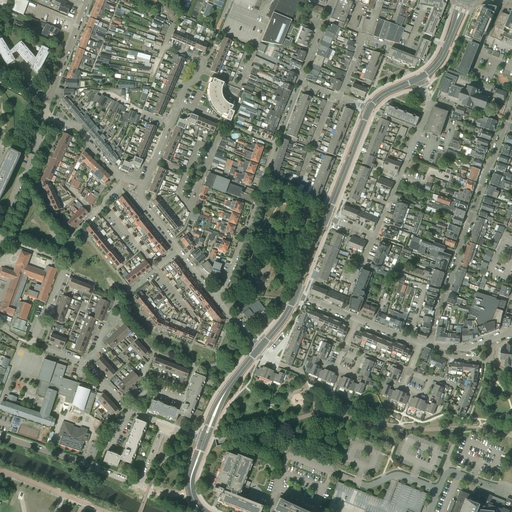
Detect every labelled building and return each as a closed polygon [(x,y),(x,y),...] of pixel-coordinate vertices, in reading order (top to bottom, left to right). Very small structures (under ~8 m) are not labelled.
[(23,15),(29,1),(25,0),(12,0),(9,9),(23,15)] [(59,8),(58,11),(67,14),(70,7),(65,5),(66,2),(61,0),(55,0),(53,6),(59,8)] [(197,18),(204,2),(200,0),(199,0),(192,17),(197,18)] [(214,0),(212,6),(221,9),(224,0),(214,0)] [(270,19),(261,42),(275,45),(281,47),(281,46),(284,39),(286,33),(290,24),(297,8),(299,2),(300,0),(278,0),(277,2),(277,1),(275,0),(274,0),(274,1),(274,0),(272,4),(271,4),(268,10),(269,11),(268,15),(269,15),(268,16),(270,17),(271,16),(272,16),(270,19)] [(346,25),(346,24),(344,23),(352,3),(349,2),(350,1),(347,0),(337,0),(336,4),(335,5),(336,5),(333,10),(334,10),(333,13),(332,12),(332,13),(330,18),(330,19),(339,22),(337,26),(344,29),(346,25)] [(383,0),(369,0),(367,8),(372,10),(375,0),(383,2),(383,0)] [(419,0),(419,4),(435,7),(434,9),(435,9),(435,11),(433,11),(424,34),(433,37),(442,14),(440,14),(441,11),(443,12),(446,4),(442,3),(442,0),(419,0)] [(94,7),(104,11),(105,9),(109,11),(110,8),(108,7),(96,2),(95,5),(94,5),(94,6),(94,7)] [(208,18),(212,6),(207,4),(203,16),(208,18)] [(497,10),(490,7),(489,7),(488,7),(487,6),(486,6),(485,6),(484,6),(483,7),(482,7),(481,7),(480,7),(480,8),(479,8),(478,9),(477,10),(476,11),(476,12),(475,13),(466,37),(471,39),(481,43),(485,35),(487,36),(490,30),(489,29),(497,10)] [(92,12),(105,17),(106,17),(107,15),(104,14),(103,14),(104,11),(94,7),(92,12)] [(511,10),(511,13),(508,12),(509,16),(501,12),(491,37),(501,41),(503,36),(511,40),(511,10)] [(165,20),(161,18),(155,15),(153,19),(163,23),(165,20)] [(397,16),(394,25),(390,23),(384,40),(398,44),(404,28),(401,27),(404,18),(397,16)] [(88,21),(88,23),(95,26),(100,28),(102,25),(101,24),(102,23),(90,18),(89,19),(88,20),(88,21)] [(378,38),(384,21),(378,19),(372,36),(378,38)] [(14,21),(13,26),(15,27),(16,25),(21,27),(20,29),(21,29),(27,31),(28,32),(30,26),(22,22),(21,24),(17,22),(14,21)] [(384,40),(390,23),(384,21),(378,38),(384,40)] [(95,26),(88,23),(86,28),(92,30),(95,31),(96,29),(99,30),(99,31),(105,33),(106,30),(100,28),(95,26)] [(49,32),(55,36),(58,30),(51,27),(46,25),(41,34),(47,37),(49,32)] [(328,26),(326,31),(334,35),(337,36),(340,28),(338,27),(332,25),(331,27),(328,26)] [(98,35),(97,36),(91,33),(92,30),(86,28),(84,33),(97,38),(103,40),(104,37),(98,35)] [(312,32),(302,28),(296,43),(306,47),(312,32)] [(176,40),(179,32),(175,30),(171,38),(176,40)] [(334,35),(326,31),(324,36),(332,40),(335,41),(337,36),(334,35)] [(184,34),(179,32),(176,40),(181,42),(184,34)] [(133,38),(144,42),(151,44),(154,45),(155,41),(134,34),(133,38)] [(186,44),(189,36),(184,34),(181,42),(186,44)] [(194,38),(189,36),(186,44),(190,46),(194,38)] [(324,36),(322,41),(331,44),(332,40),(324,36)] [(94,42),(89,40),(82,37),(80,42),(92,47),(94,42)] [(222,43),(230,46),(232,41),(224,38),(222,43)] [(292,42),(284,39),(281,46),(283,46),(289,48),(292,42)] [(421,60),(423,61),(430,43),(422,39),(414,59),(390,49),(387,57),(414,68),(415,65),(418,66),(421,60)] [(203,42),(198,40),(195,48),(200,50),(203,42)] [(322,41),(320,46),(329,49),(331,44),(322,41)] [(0,54),(7,66),(14,61),(2,42),(0,42),(0,54)] [(27,63),(33,58),(33,57),(23,46),(20,42),(14,48),(17,51),(17,52),(27,63)] [(203,42),(200,50),(205,52),(208,44),(203,42)] [(226,55),(230,46),(222,43),(218,52),(226,55)] [(260,43),(257,50),(263,53),(266,46),(260,43)] [(458,72),(466,75),(477,48),(478,48),(478,49),(479,46),(471,43),(470,45),(469,45),(458,72)] [(329,49),(320,46),(318,50),(330,55),(332,51),(329,49)] [(84,51),(78,48),(76,53),(86,57),(89,59),(90,57),(87,55),(83,54),(84,51)] [(297,55),(304,58),(306,53),(293,48),(292,51),(296,52),(295,54),(297,55)] [(37,75),(49,53),(41,49),(31,68),(37,75)] [(318,50),(316,55),(328,60),(330,55),(318,50)] [(137,57),(149,60),(150,56),(129,51),(128,55),(137,57)] [(277,52),(273,51),(270,57),(276,59),(279,53),(277,52)] [(373,51),(371,56),(380,60),(382,55),(373,51)] [(226,55),(218,52),(216,57),(224,60),(226,55)] [(316,55),(314,60),(323,63),(326,65),(326,64),(328,65),(330,61),(328,61),(328,60),(316,55)] [(176,56),(174,61),(183,64),(185,59),(176,56)] [(272,70),(274,65),(255,56),(253,61),(272,70)] [(222,65),(224,60),(216,57),(214,61),(222,65)] [(82,67),(84,68),(85,68),(86,66),(83,65),(84,62),(81,61),(74,58),(72,63),(82,67)] [(289,64),(300,69),(302,64),(295,61),(295,62),(291,60),(289,64)] [(314,60),(312,65),(321,68),(323,63),(314,60)] [(174,61),(172,66),(181,69),(183,64),(174,61)] [(220,69),(222,65),(214,61),(212,66),(220,69)] [(312,65),(310,69),(319,73),(320,71),(329,74),(330,72),(321,68),(312,65)] [(368,65),(366,69),(375,73),(376,68),(368,65)] [(220,69),(212,66),(210,71),(218,75),(220,69)] [(77,70),(70,68),(69,68),(69,69),(69,70),(68,72),(78,76),(80,76),(81,75),(79,74),(80,72),(77,70)] [(310,69),(308,74),(317,78),(317,77),(320,79),(322,74),(319,73),(310,69)] [(170,70),(168,75),(177,78),(179,73),(170,70)] [(288,75),(287,77),(295,80),(297,75),(289,71),(288,73),(287,73),(286,74),(288,75)] [(463,88),(462,89),(454,86),(457,78),(447,73),(439,91),(448,95),(448,96),(450,97),(459,100),(458,100),(459,100),(461,100),(461,101),(462,102),(462,104),(461,104),(461,105),(473,109),(473,108),(477,110),(478,107),(477,106),(479,107),(479,108),(480,108),(480,107),(482,108),(482,109),(483,108),(485,109),(485,110),(487,106),(488,106),(489,102),(488,101),(489,98),(489,97),(489,98),(486,97),(487,97),(486,96),(486,97),(484,96),(483,95),(483,96),(481,95),(482,96),(484,93),(479,91),(480,91),(468,86),(467,87),(468,87),(467,90),(466,90),(463,89),(463,88)] [(317,78),(308,74),(306,79),(313,82),(313,84),(314,84),(316,80),(323,83),(324,80),(320,79),(317,77),(317,78)] [(373,77),(364,74),(362,78),(366,80),(365,82),(370,84),(373,77)] [(168,75),(166,80),(175,83),(177,78),(168,75)] [(295,80),(287,77),(286,79),(283,78),(281,81),(285,82),(293,86),(295,80)] [(226,119),(226,120),(230,121),(236,108),(234,107),(232,112),(231,111),(233,107),(232,107),(228,105),(225,103),(223,100),(222,97),(221,94),(221,91),(221,88),(223,84),(223,83),(220,82),(212,78),(212,79),(210,84),(208,84),(210,85),(209,88),(207,87),(207,90),(207,96),(209,102),(212,108),(216,113),(221,117),(226,119)] [(355,94),(358,86),(355,84),(356,82),(354,81),(350,92),(355,94)] [(290,92),(292,87),(293,87),(282,82),(280,88),(290,92)] [(164,84),(163,89),(171,92),(173,88),(164,84)] [(361,87),(358,86),(355,94),(359,96),(363,85),(362,84),(361,87)] [(363,85),(359,96),(364,97),(365,94),(366,95),(368,89),(367,88),(367,89),(364,88),(365,85),(363,85)] [(276,91),(278,92),(281,93),(289,96),(290,92),(280,88),(278,86),(276,91)] [(507,93),(497,90),(498,88),(496,87),(492,86),(491,88),(494,89),(493,93),(494,93),(493,97),(504,101),(507,93)] [(163,89),(161,94),(169,97),(171,92),(163,89)] [(66,96),(66,97),(61,102),(64,106),(73,99),(71,97),(70,96),(74,96),(74,90),(64,90),(64,96),(66,96)] [(95,90),(91,90),(90,91),(86,96),(88,98),(93,93),(95,90)] [(278,97),(287,101),(289,96),(281,93),(278,92),(276,91),(275,90),(273,95),(276,96),(278,97)] [(95,104),(100,97),(97,94),(91,101),(95,104)] [(308,102),(310,97),(308,96),(301,94),(300,99),(308,102)] [(99,105),(105,97),(102,95),(96,103),(99,105)] [(76,96),(73,99),(64,106),(67,110),(73,105),(72,103),(78,98),(76,96)] [(105,96),(105,97),(99,105),(103,107),(108,98),(105,96)] [(275,98),(274,101),(277,102),(285,105),(287,101),(278,97),(276,96),(275,98)] [(159,98),(157,103),(165,106),(167,102),(159,98)] [(253,108),(255,104),(244,99),(242,104),(253,108)] [(308,102),(300,99),(298,103),(307,107),(308,102)] [(275,106),(283,110),(285,105),(277,102),(274,101),(273,103),(276,104),(275,106)] [(115,113),(116,109),(119,104),(116,102),(110,114),(112,115),(113,112),(115,113)] [(76,107),(74,105),(68,110),(71,114),(81,105),(80,103),(77,106),(78,106),(76,107)] [(157,103),(155,108),(163,111),(165,106),(157,103)] [(241,104),(239,108),(251,113),(256,115),(258,111),(241,104)] [(74,117),(80,112),(78,110),(80,108),(80,109),(83,107),(81,105),(71,114),(74,117)] [(269,110),(281,115),(283,110),(275,106),(271,105),(269,110)] [(350,109),(344,106),(344,108),(342,113),(351,116),(353,111),(350,110),(350,109)] [(387,107),(384,114),(416,126),(419,118),(389,106),(389,107),(387,107)] [(163,111),(155,108),(152,107),(150,111),(153,112),(153,113),(161,116),(163,111)] [(305,111),(296,107),(294,112),(303,115),(305,111)] [(464,113),(465,110),(457,107),(455,112),(463,115),(464,113)] [(249,117),(250,114),(251,113),(239,108),(239,109),(240,109),(239,113),(249,118),(249,117)] [(434,108),(428,124),(426,131),(430,133),(432,134),(432,133),(440,136),(448,113),(440,110),(441,110),(438,109),(434,108)] [(267,114),(268,114),(279,119),(281,115),(269,110),(267,114)] [(82,111),(81,113),(75,118),(78,122),(85,115),(88,113),(87,111),(84,113),(82,111)] [(85,115),(78,122),(81,125),(90,117),(89,116),(92,114),(90,111),(88,113),(85,115)] [(453,112),(451,118),(458,120),(460,114),(455,112),(453,112)] [(128,114),(125,113),(124,113),(121,122),(118,127),(121,129),(123,122),(124,123),(128,114)] [(194,125),(197,117),(189,113),(188,113),(187,114),(186,116),(186,117),(187,118),(184,118),(183,117),(182,117),(180,117),(179,118),(176,125),(185,129),(186,125),(190,124),(194,125)] [(340,117),(349,121),(351,116),(342,113),(340,117)] [(265,119),(277,124),(279,119),(268,114),(267,114),(265,119)] [(302,120),(293,116),(291,121),(300,124),(302,120)] [(194,125),(199,127),(202,119),(197,117),(194,125)] [(339,122),(347,125),(349,121),(340,117),(339,122)] [(478,118),(477,120),(495,126),(497,121),(484,117),(483,119),(481,119),(478,118)] [(89,119),(81,126),(84,129),(95,121),(96,120),(94,118),(91,121),(89,119)] [(379,123),(388,127),(390,122),(381,118),(379,123)] [(202,119),(199,127),(203,129),(207,121),(202,119)] [(265,119),(263,123),(265,124),(275,128),(277,124),(265,119)] [(480,127),(493,131),(495,126),(477,120),(477,123),(481,124),(480,127)] [(96,122),(95,121),(84,129),(87,133),(95,126),(93,124),(96,122)] [(203,129),(208,131),(211,122),(207,121),(203,129)] [(211,122),(208,131),(213,133),(217,125),(211,122)] [(156,128),(148,124),(146,129),(154,132),(156,128)] [(273,133),(275,128),(265,124),(264,127),(263,129),(273,133)] [(184,129),(185,129),(176,125),(174,131),(182,134),(184,129)] [(334,130),(343,134),(345,129),(336,126),(334,130)] [(88,134),(91,137),(101,128),(100,127),(97,129),(96,127),(88,134)] [(401,127),(398,135),(404,137),(407,129),(401,127)] [(101,128),(91,137),(94,141),(100,135),(98,134),(103,130),(101,128)] [(144,134),(152,137),(154,132),(146,129),(144,134)] [(261,135),(271,139),(273,134),(263,130),(262,133),(261,133),(260,135),(261,135)] [(286,135),(295,138),(296,133),(288,130),(286,135)] [(333,135),(342,139),(343,134),(334,130),(333,135)] [(479,136),(490,140),(492,134),(481,130),(479,136)] [(182,134),(174,131),(172,135),(180,139),(182,134)] [(383,140),(384,135),(376,132),(374,137),(383,140)] [(69,142),(72,137),(63,133),(61,138),(69,142)] [(102,135),(95,141),(98,145),(108,136),(106,134),(103,136),(102,135)] [(142,138),(150,142),(152,137),(144,134),(142,138)] [(178,144),(180,139),(172,135),(170,140),(178,144)] [(109,138),(108,136),(98,145),(101,148),(106,143),(104,141),(106,140),(109,138)] [(69,142),(61,138),(59,143),(67,147),(69,142)] [(140,143),(148,147),(150,142),(142,138),(140,143)] [(280,144),(291,147),(292,145),(288,144),(289,141),(282,139),(280,144)] [(476,144),(477,144),(476,145),(484,148),(485,146),(487,146),(488,146),(488,145),(489,144),(488,144),(489,143),(478,139),(477,143),(476,142),(476,144)] [(176,148),(178,144),(170,140),(168,145),(176,148)] [(381,144),(372,141),(370,145),(379,149),(381,144)] [(101,149),(104,153),(115,144),(113,142),(110,144),(111,145),(109,146),(107,144),(101,149)] [(459,150),(461,145),(451,142),(449,147),(459,150)] [(67,147),(59,143),(56,148),(65,152),(67,147)] [(254,149),(261,152),(262,150),(263,150),(263,148),(263,147),(252,143),(252,144),(251,146),(245,143),(244,146),(254,149)] [(115,144),(104,153),(107,156),(113,151),(111,149),(113,148),(114,148),(116,146),(115,144)] [(327,148),(336,152),(338,147),(329,144),(327,148)] [(176,148),(168,145),(166,150),(174,153),(176,148)] [(377,153),(379,149),(370,145),(368,150),(377,153)] [(470,149),(471,149),(474,150),(485,154),(487,150),(476,146),(475,149),(470,148),(470,149)] [(65,152),(56,148),(54,153),(63,157),(65,152)] [(136,153),(144,156),(147,151),(138,148),(136,153)] [(279,148),(277,152),(288,156),(292,157),(293,155),(289,153),(289,154),(285,152),(286,150),(279,148)] [(261,152),(254,149),(253,153),(242,149),(241,152),(259,158),(260,156),(261,154),(261,152)] [(470,152),(471,153),(470,156),(483,161),(485,154),(474,150),(471,149),(470,152)] [(511,152),(503,149),(502,150),(501,151),(502,152),(501,154),(508,157),(511,158),(511,157),(511,152)] [(0,198),(20,155),(9,150),(0,170),(0,198)] [(116,150),(108,157),(111,160),(121,152),(120,150),(117,152),(116,150)] [(172,158),(174,153),(166,150),(164,154),(172,158)] [(250,160),(257,163),(258,162),(259,160),(258,160),(259,158),(241,152),(236,150),(235,154),(243,157),(244,155),(251,158),(250,160)] [(375,158),(377,153),(368,150),(367,154),(366,154),(366,155),(374,158),(375,158)] [(79,158),(77,162),(81,164),(82,163),(88,156),(84,152),(80,159),(79,158)] [(123,153),(121,152),(111,160),(114,164),(120,159),(118,157),(119,155),(120,156),(123,153)] [(63,157),(54,153),(52,157),(51,157),(51,158),(60,162),(60,161),(63,157)] [(172,158),(164,154),(162,159),(170,162),(172,158)] [(225,165),(227,159),(215,154),(213,160),(219,162),(225,165)] [(325,155),(323,160),(332,164),(333,159),(325,155)] [(374,158),(366,155),(362,163),(371,167),(374,158)] [(500,158),(499,161),(509,165),(511,159),(501,155),(500,156),(500,155),(499,158),(500,158)] [(86,165),(92,159),(88,156),(82,163),(81,164),(80,165),(84,168),(86,165)] [(143,161),(134,157),(133,160),(132,160),(127,162),(124,161),(120,170),(129,173),(130,173),(131,172),(132,171),(132,170),(132,169),(134,168),(134,169),(135,169),(137,170),(138,170),(139,169),(143,161)] [(60,162),(51,158),(49,162),(58,166),(60,162)] [(89,172),(97,164),(92,159),(86,165),(90,169),(88,171),(89,172)] [(387,159),(383,168),(388,170),(392,161),(387,159)] [(471,164),(481,168),(483,162),(474,159),(473,162),(472,161),(471,164)] [(245,160),(243,165),(255,169),(256,167),(257,165),(245,160)] [(332,164),(323,160),(321,165),(330,168),(332,164)] [(47,167),(55,171),(58,166),(49,162),(47,167)] [(502,172),(505,173),(504,175),(511,178),(511,175),(511,174),(510,174),(508,171),(509,166),(498,162),(498,163),(497,164),(496,165),(497,166),(495,170),(498,171),(502,172)] [(237,166),(242,167),(247,169),(246,172),(253,174),(254,174),(255,172),(254,172),(255,169),(243,165),(240,164),(237,163),(237,166)] [(396,163),(393,172),(397,173),(401,165),(396,163)] [(97,164),(89,172),(92,175),(93,174),(100,167),(97,164)] [(280,168),(273,166),(272,170),(282,174),(283,172),(279,171),(280,168)] [(55,171),(47,167),(44,172),(53,176),(55,171)] [(97,177),(103,170),(100,167),(93,174),(92,175),(96,179),(97,177)] [(165,175),(167,171),(159,167),(157,172),(165,175)] [(471,170),(470,173),(478,176),(480,170),(471,167),(470,170),(471,170)] [(319,169),(317,174),(326,177),(328,172),(319,169)] [(100,180),(107,173),(103,170),(97,177),(96,179),(100,182),(100,180)] [(53,176),(44,172),(42,177),(42,176),(42,177),(49,180),(51,181),(53,176)] [(165,175),(157,172),(155,177),(163,180),(165,175)] [(253,176),(245,173),(245,176),(234,172),(234,175),(251,181),(252,179),(253,177),(253,176)] [(107,180),(110,177),(110,176),(107,173),(100,180),(100,182),(104,186),(108,182),(107,180)] [(225,193),(225,192),(239,197),(240,194),(242,195),(243,192),(241,192),(242,188),(228,183),(229,181),(209,173),(204,186),(225,193)] [(467,179),(476,182),(478,176),(470,173),(469,176),(468,176),(467,179)] [(493,177),(492,179),(502,183),(503,180),(500,179),(501,176),(494,174),(493,175),(492,176),(493,177)] [(68,189),(70,185),(71,184),(70,184),(74,177),(71,175),(67,182),(66,182),(64,185),(68,189)] [(242,183),(249,185),(250,185),(251,183),(250,183),(251,181),(234,175),(233,177),(236,178),(235,179),(238,180),(242,182),(242,183)] [(367,179),(366,178),(358,175),(358,176),(357,180),(365,183),(367,179)] [(49,180),(42,177),(39,181),(42,187),(51,183),(49,184),(48,181),(49,180)] [(163,180),(155,177),(153,181),(161,185),(163,180)] [(384,179),(380,177),(376,186),(381,188),(384,179)] [(460,178),(457,187),(473,192),(476,183),(460,178)] [(364,188),(365,183),(357,180),(355,185),(364,188)] [(161,185),(153,181),(151,186),(159,190),(161,185)] [(393,183),(389,181),(385,190),(390,192),(393,183)] [(51,183),(42,187),(44,192),(53,188),(51,183)] [(314,183),(312,187),(321,191),(323,186),(314,183)] [(159,190),(151,186),(149,191),(151,192),(148,198),(156,196),(156,194),(157,195),(159,190)] [(207,191),(208,188),(203,186),(200,194),(205,196),(207,191)] [(488,188),(488,190),(498,194),(499,192),(496,191),(497,188),(489,186),(488,187),(488,188)] [(53,188),(44,192),(47,197),(55,193),(53,188)] [(360,197),(362,192),(353,189),(351,193),(360,197)] [(458,193),(471,198),(473,192),(464,190),(463,192),(459,191),(458,193)] [(486,194),(486,195),(496,199),(498,194),(488,190),(487,192),(486,193),(486,194)] [(319,195),(310,191),(308,196),(317,200),(319,195)] [(456,199),(469,203),(471,198),(458,193),(455,192),(454,196),(457,196),(456,199)] [(55,193),(47,197),(49,202),(57,198),(55,193)] [(89,203),(93,195),(94,195),(90,193),(85,201),(88,203),(89,203)] [(358,202),(360,197),(351,193),(348,200),(356,203),(356,201),(358,202)] [(117,200),(121,205),(128,199),(124,194),(117,200)] [(435,201),(436,201),(449,206),(451,200),(438,196),(433,194),(431,200),(435,201)] [(89,203),(88,203),(88,204),(92,207),(97,197),(93,195),(89,203)] [(156,196),(148,198),(152,202),(152,203),(155,207),(162,201),(158,196),(157,198),(156,196)] [(498,207),(499,205),(492,203),(493,199),(485,197),(484,200),(483,202),(498,207)] [(57,198),(49,202),(51,207),(60,204),(57,198)] [(124,209),(131,203),(128,199),(121,205),(124,209)] [(243,204),(233,200),(231,201),(231,202),(224,200),(223,203),(241,209),(242,207),(243,205),(243,204)] [(397,205),(407,208),(409,203),(399,200),(397,205)] [(459,207),(467,210),(469,204),(455,200),(454,203),(457,204),(456,206),(457,207),(459,207)] [(162,201),(155,207),(158,211),(165,205),(162,201)] [(455,212),(454,216),(463,219),(466,212),(458,209),(456,208),(449,206),(436,201),(435,201),(432,208),(436,210),(444,213),(446,213),(447,210),(455,212)] [(124,209),(128,213),(135,207),(131,203),(124,209)] [(232,211),(240,213),(241,211),(240,211),(241,209),(223,203),(223,205),(228,207),(230,210),(232,211)] [(501,210),(483,203),(483,204),(482,204),(482,206),(481,209),(489,211),(490,209),(500,212),(501,210)] [(51,207),(53,212),(62,209),(60,204),(51,207)] [(356,220),(360,210),(359,210),(359,211),(346,206),(346,205),(345,204),(342,210),(344,211),(342,214),(356,220)] [(165,205),(158,211),(162,215),(169,209),(165,205)] [(395,210),(405,213),(407,208),(397,205),(395,210)] [(88,213),(82,207),(78,211),(84,217),(88,213)] [(128,213),(131,217),(138,211),(135,207),(128,213)] [(169,209),(162,215),(165,218),(172,213),(169,209)] [(360,210),(356,220),(356,219),(361,221),(364,212),(360,210)] [(395,210),(394,215),(403,218),(405,213),(395,210)] [(74,215),(80,221),(84,217),(78,211),(74,214),(74,215)] [(135,221),(142,215),(141,215),(138,211),(131,217),(134,222),(135,221)] [(239,216),(239,215),(231,213),(230,215),(226,213),(221,211),(220,214),(223,215),(225,216),(237,220),(238,218),(239,216)] [(479,214),(479,216),(493,221),(494,218),(487,216),(488,213),(480,211),(479,212),(479,214)] [(172,213),(165,218),(168,223),(175,217),(172,213)] [(373,216),(369,214),(365,223),(370,224),(373,216)] [(70,219),(77,225),(81,221),(80,221),(74,215),(70,219)] [(135,221),(138,225),(145,219),(142,215),(135,221)] [(394,215),(392,219),(392,220),(401,223),(403,218),(394,215)] [(228,222),(235,225),(236,224),(236,225),(237,222),(236,222),(237,220),(225,216),(224,218),(229,220),(228,222)] [(378,217),(373,216),(370,224),(374,226),(378,217)] [(454,219),(453,223),(461,226),(463,219),(454,216),(452,216),(451,218),(454,219)] [(175,217),(168,223),(171,226),(178,221),(175,217)] [(488,225),(486,224),(487,220),(484,219),(484,220),(477,218),(475,224),(482,226),(487,228),(488,225)] [(70,219),(66,223),(73,229),(77,225),(70,219)] [(138,225),(141,229),(149,223),(145,219),(138,225)] [(390,225),(400,228),(402,223),(401,223),(392,220),(392,219),(390,225)] [(175,231),(181,225),(178,221),(171,226),(175,231)] [(96,228),(93,223),(86,229),(89,233),(96,228)] [(141,229),(145,234),(152,228),(149,223),(141,229)] [(235,227),(227,224),(227,226),(217,223),(216,225),(219,226),(221,227),(233,231),(234,229),(235,227)] [(486,233),(486,231),(481,229),(482,226),(475,224),(473,229),(486,233)] [(448,228),(447,230),(451,232),(458,234),(460,228),(453,226),(451,229),(448,228)] [(222,233),(231,236),(232,236),(233,234),(232,234),(233,231),(221,227),(220,230),(222,230),(221,231),(221,232),(222,233)] [(390,227),(389,231),(385,230),(384,233),(383,233),(383,234),(383,235),(383,236),(393,240),(394,236),(396,237),(399,230),(390,227)] [(100,232),(96,228),(89,233),(93,238),(100,232)] [(145,234),(148,238),(156,232),(152,228),(145,234)] [(486,233),(473,229),(471,235),(478,238),(478,237),(482,239),(483,236),(484,236),(486,233)] [(447,237),(456,240),(458,234),(451,232),(447,230),(445,235),(447,237)] [(103,236),(100,232),(93,238),(96,242),(103,236)] [(148,238),(152,242),(159,236),(156,232),(148,238)] [(338,249),(343,236),(344,236),(345,235),(339,233),(338,234),(335,232),(330,246),(339,250),(338,249)] [(180,240),(183,244),(184,246),(186,247),(197,238),(194,237),(192,239),(188,234),(180,240)] [(478,238),(471,235),(469,241),(478,244),(479,241),(483,243),(484,239),(482,239),(478,237),(478,238)] [(103,236),(96,242),(99,246),(107,240),(103,236)] [(152,242),(155,246),(162,240),(159,236),(152,242)] [(353,247),(357,238),(352,236),(351,238),(349,237),(346,244),(353,247)] [(409,248),(412,249),(431,256),(448,262),(449,262),(451,256),(443,253),(446,247),(440,245),(433,242),(433,243),(413,236),(409,248)] [(200,237),(196,249),(190,254),(194,259),(201,253),(199,250),(203,248),(201,246),(204,239),(200,237)] [(188,251),(189,251),(195,246),(194,246),(196,244),(195,244),(196,243),(198,239),(197,238),(186,247),(187,249),(187,250),(188,251)] [(454,248),(456,242),(447,239),(444,238),(442,244),(444,244),(454,248)] [(107,240),(99,246),(102,250),(110,244),(109,243),(111,241),(109,239),(107,240)] [(216,239),(215,243),(227,247),(228,245),(229,245),(229,243),(222,240),(221,242),(220,242),(220,241),(219,241),(217,241),(217,240),(216,239)] [(154,247),(158,251),(165,245),(162,241),(163,241),(162,240),(155,246),(154,247)] [(358,249),(362,250),(366,242),(361,240),(358,249)] [(379,247),(389,251),(391,246),(381,242),(379,247)] [(469,242),(466,248),(476,252),(477,249),(478,245),(475,245),(469,242)] [(492,242),(489,248),(495,250),(497,244),(492,242)] [(213,248),(218,249),(226,252),(227,250),(227,247),(215,243),(213,248)] [(113,249),(110,244),(102,250),(106,254),(113,249)] [(165,245),(158,251),(161,255),(169,250),(165,245)] [(377,252),(387,256),(389,251),(379,247),(377,252)] [(466,248),(464,254),(474,257),(476,252),(466,248)] [(113,249),(106,254),(105,255),(109,259),(116,253),(113,249)] [(202,254),(196,260),(197,261),(197,262),(198,264),(199,263),(199,264),(206,259),(204,257),(207,254),(204,250),(202,254)] [(1,268),(0,269),(0,275),(11,279),(0,309),(0,311),(13,316),(13,314),(19,316),(18,318),(25,320),(31,305),(23,302),(23,303),(18,302),(27,277),(42,282),(41,286),(36,284),(34,290),(28,288),(27,293),(26,296),(45,302),(57,270),(47,266),(45,272),(26,265),(30,255),(21,252),(13,272),(1,268)] [(377,252),(375,257),(383,261),(385,261),(387,256),(377,252)] [(120,258),(116,253),(109,259),(113,264),(120,258)] [(464,254),(462,260),(470,263),(472,263),(474,257),(464,254)] [(334,263),(335,259),(327,255),(325,260),(334,263)] [(439,264),(447,267),(447,265),(448,265),(449,263),(448,263),(448,262),(431,256),(430,258),(433,260),(436,261),(436,263),(439,264)] [(207,262),(207,261),(201,266),(212,276),(214,278),(218,279),(220,272),(219,272),(222,265),(218,263),(219,261),(214,259),(210,257),(208,261),(207,262)] [(373,262),(381,265),(383,261),(375,257),(373,262)] [(120,258),(113,264),(116,268),(123,262),(120,258)] [(173,269),(180,264),(176,259),(169,265),(173,269)] [(151,268),(145,260),(140,264),(146,271),(151,268)] [(462,260),(460,266),(467,268),(468,265),(471,266),(472,263),(470,263),(462,260)] [(379,271),(381,265),(373,262),(371,267),(379,271)] [(445,272),(445,271),(446,271),(446,269),(447,267),(439,264),(436,263),(435,265),(430,264),(429,266),(445,272)] [(136,267),(142,275),(146,271),(140,264),(136,267)] [(176,274),(184,267),(183,268),(180,264),(173,269),(176,274)] [(132,271),(138,278),(142,275),(136,267),(132,271)] [(180,277),(187,272),(184,267),(176,274),(177,273),(180,277)] [(423,276),(424,273),(423,273),(424,271),(412,267),(411,271),(423,276)] [(457,273),(464,276),(467,277),(467,276),(472,278),(473,274),(468,273),(468,274),(465,273),(466,270),(460,267),(457,273)] [(359,313),(366,296),(369,288),(375,273),(367,269),(364,268),(363,270),(361,269),(360,272),(359,272),(352,296),(357,298),(356,300),(354,299),(350,309),(351,310),(359,313)] [(435,271),(433,276),(442,279),(443,278),(445,273),(434,269),(433,270),(435,271)] [(128,274),(134,281),(138,278),(132,271),(128,274)] [(183,282),(191,276),(187,272),(180,277),(183,282)] [(326,283),(328,277),(320,273),(317,280),(324,283),(326,283)] [(456,278),(468,283),(469,280),(463,278),(464,276),(457,273),(456,278)] [(128,274),(124,278),(129,285),(134,281),(128,274)] [(187,286),(194,280),(191,276),(183,282),(187,286)] [(431,284),(429,283),(429,285),(431,285),(434,286),(437,287),(439,287),(440,288),(443,278),(442,279),(433,276),(431,284)] [(71,281),(68,287),(71,288),(69,291),(72,292),(73,289),(77,279),(70,277),(68,280),(71,281)] [(468,283),(456,278),(453,284),(460,287),(461,284),(468,287),(469,284),(468,283)] [(77,290),(78,290),(81,281),(77,279),(73,289),(72,292),(76,293),(77,290)] [(186,293),(190,290),(197,284),(194,280),(187,286),(188,287),(184,290),(186,293)] [(83,292),(86,283),(81,281),(78,290),(83,292)] [(89,290),(91,285),(86,283),(83,292),(91,295),(92,291),(89,290)] [(193,295),(201,288),(197,284),(190,290),(193,294),(193,295)] [(325,299),(328,290),(327,291),(314,286),(315,285),(313,284),(311,290),(312,291),(311,294),(325,299)] [(460,287),(453,284),(451,290),(458,293),(459,289),(461,290),(462,287),(460,287)] [(502,288),(501,290),(509,293),(511,288),(497,284),(496,287),(499,288),(499,287),(502,288)] [(196,299),(203,293),(200,289),(201,289),(201,288),(193,295),(196,299)] [(328,290),(325,299),(329,301),(333,292),(328,290)] [(144,295),(140,291),(133,297),(137,301),(144,295)] [(337,294),(333,292),(329,301),(334,302),(337,294)] [(481,311),(479,318),(477,322),(475,321),(474,324),(473,326),(473,332),(473,339),(481,336),(499,329),(502,315),(506,301),(504,300),(477,292),(471,307),(470,308),(476,310),(481,311)] [(200,303),(207,297),(203,293),(196,299),(200,303)] [(457,296),(450,294),(448,298),(461,303),(463,299),(457,297),(457,296)] [(72,299),(62,295),(60,300),(70,304),(72,299)] [(147,300),(144,295),(137,301),(140,306),(147,300)] [(346,297),(342,295),(338,304),(343,306),(346,297)] [(436,297),(425,295),(426,296),(425,298),(425,299),(425,301),(424,301),(424,302),(427,303),(427,302),(433,304),(434,304),(436,298),(436,297)] [(98,304),(107,307),(109,302),(103,300),(104,298),(101,297),(98,304)] [(203,307),(210,302),(207,297),(200,303),(203,307)] [(70,304),(60,300),(59,305),(68,309),(70,304)] [(147,300),(140,306),(143,310),(151,304),(147,300)] [(257,300),(253,304),(251,302),(240,310),(249,321),(264,309),(257,300)] [(367,316),(373,302),(367,300),(362,313),(365,314),(364,315),(367,316)] [(206,312),(214,306),(210,302),(203,307),(206,312)] [(378,304),(373,302),(367,316),(370,317),(370,316),(373,317),(378,304)] [(426,310),(432,311),(434,305),(433,305),(433,304),(427,302),(427,303),(424,302),(424,303),(423,303),(424,303),(423,306),(422,309),(421,308),(421,309),(425,310),(426,310)] [(96,309),(105,312),(107,307),(98,304),(96,303),(94,308),(96,309)] [(154,308),(151,304),(143,310),(147,314),(154,308)] [(68,309),(59,305),(57,310),(66,314),(68,309)] [(210,316),(217,310),(214,306),(206,312),(210,316)] [(469,315),(473,316),(479,318),(481,311),(476,310),(470,308),(459,306),(459,307),(455,306),(455,307),(452,306),(452,308),(469,313),(468,315),(469,315)] [(375,320),(380,322),(385,308),(383,307),(380,313),(378,313),(375,320)] [(157,312),(154,308),(147,314),(150,318),(157,312)] [(94,313),(104,317),(105,312),(96,309),(94,313)] [(313,321),(314,321),(317,313),(307,309),(306,310),(309,318),(314,319),(313,321)] [(390,309),(387,316),(384,323),(388,325),(394,312),(394,311),(390,309)] [(66,314),(57,310),(55,315),(65,318),(66,314)] [(216,321),(223,320),(222,316),(217,310),(210,316),(213,320),(215,319),(216,321)] [(304,310),(300,320),(308,323),(307,323),(309,318),(306,310),(304,310)] [(506,312),(505,316),(502,327),(503,327),(506,327),(506,326),(508,326),(509,326),(510,326),(511,319),(511,316),(511,311),(510,313),(506,312)] [(161,317),(157,312),(150,318),(153,322),(152,323),(161,317)] [(396,313),(394,312),(388,325),(393,327),(397,315),(396,314),(396,313)] [(92,318),(96,320),(102,322),(104,317),(94,313),(92,318)] [(393,327),(397,329),(403,315),(398,313),(397,315),(393,327)] [(321,314),(321,315),(318,323),(323,325),(327,317),(321,314)] [(65,318),(55,315),(52,322),(55,323),(56,321),(63,323),(65,318)] [(407,316),(403,315),(397,329),(402,330),(405,323),(407,316)] [(471,322),(473,316),(469,315),(466,321),(463,329),(462,342),(463,342),(469,341),(469,340),(469,329),(468,329),(468,325),(470,325),(470,322),(471,322)] [(1,316),(0,317),(0,319),(11,324),(12,320),(1,316)] [(85,321),(94,324),(96,320),(92,318),(87,316),(85,321)] [(469,341),(473,339),(473,332),(473,326),(474,324),(475,321),(477,322),(479,318),(473,316),(471,322),(470,322),(470,325),(468,325),(468,329),(469,329),(469,340),(469,341)] [(155,327),(161,329),(165,320),(164,320),(164,321),(160,320),(159,318),(161,317),(152,323),(155,327)] [(332,319),(327,317),(323,325),(322,328),(324,328),(325,326),(328,327),(332,319)] [(16,318),(12,328),(11,331),(25,335),(26,332),(25,332),(27,327),(25,326),(26,322),(16,318)] [(171,319),(170,322),(166,331),(171,333),(175,324),(176,321),(171,319)] [(337,321),(332,319),(328,327),(333,329),(337,321)] [(165,320),(161,329),(166,331),(170,322),(165,320)] [(212,327),(220,331),(223,323),(223,320),(216,321),(216,323),(214,322),(212,327)] [(423,325),(422,327),(430,329),(431,324),(422,322),(422,321),(418,320),(417,322),(423,325)] [(437,341),(446,342),(447,334),(444,334),(445,332),(447,333),(449,321),(440,320),(439,320),(436,340),(437,341)] [(83,325),(92,329),(94,324),(85,321),(83,325)] [(181,323),(176,321),(175,324),(171,333),(176,335),(180,326),(181,323)] [(337,333),(338,333),(342,323),(337,321),(333,329),(338,331),(337,333)] [(347,325),(342,323),(338,333),(346,336),(348,330),(345,329),(347,325)] [(127,335),(131,332),(124,324),(120,328),(127,335)] [(298,324),(296,330),(304,333),(305,333),(307,334),(307,333),(307,332),(305,331),(307,328),(299,325),(298,324)] [(92,329),(83,325),(81,330),(91,334),(92,329)] [(180,326),(176,335),(181,337),(185,328),(180,326)] [(209,332),(218,336),(220,331),(212,327),(209,332)] [(421,327),(419,333),(421,333),(427,335),(428,335),(430,329),(422,327),(421,327)] [(127,335),(120,328),(117,331),(124,339),(127,335)] [(190,330),(185,328),(181,337),(186,339),(190,330)] [(79,335),(89,339),(91,334),(81,330),(79,335)] [(195,332),(190,330),(186,339),(192,341),(195,332)] [(296,330),(294,335),(302,338),(304,333),(296,330)] [(124,339),(117,331),(113,335),(120,342),(124,339)] [(357,340),(361,342),(365,332),(364,332),(364,333),(359,331),(358,334),(355,332),(352,341),(354,342),(355,341),(357,342),(357,340)] [(446,342),(453,343),(455,334),(455,332),(449,331),(449,334),(448,334),(447,334),(446,342)] [(208,337),(216,341),(218,336),(209,332),(208,337)] [(370,334),(365,332),(361,342),(362,341),(366,342),(370,334)] [(52,333),(50,339),(47,338),(46,341),(54,344),(57,335),(52,333)] [(366,342),(371,344),(375,336),(370,334),(366,342)] [(57,335),(54,344),(58,346),(62,336),(57,335)] [(77,340),(87,343),(89,339),(79,335),(77,340)] [(120,342),(113,335),(109,338),(116,346),(120,342)] [(294,335),(292,340),(300,343),(302,338),(294,335)] [(58,346),(63,348),(67,338),(62,336),(58,346)] [(380,338),(375,336),(371,344),(376,346),(380,338)] [(216,341),(208,337),(205,345),(204,346),(209,348),(210,347),(213,348),(216,341)] [(107,345),(112,349),(116,346),(109,338),(103,344),(105,346),(107,345)] [(385,340),(380,338),(376,346),(381,348),(385,340)] [(324,339),(321,347),(329,350),(332,345),(329,344),(330,341),(324,339)] [(76,344),(85,348),(87,343),(77,340),(76,344)] [(130,346),(134,351),(141,344),(138,340),(130,346)] [(292,340),(290,345),(298,348),(300,343),(292,340)] [(390,342),(385,340),(381,348),(386,350),(390,342)] [(394,344),(390,342),(386,350),(391,352),(396,342),(395,342),(394,344)] [(401,344),(396,342),(391,352),(392,353),(392,351),(397,353),(401,344)] [(511,343),(508,343),(508,342),(507,349),(502,349),(502,348),(501,348),(501,352),(500,352),(500,353),(501,353),(501,355),(500,355),(500,356),(500,360),(501,361),(501,360),(505,360),(504,367),(505,367),(505,366),(511,367),(511,368),(511,343)] [(76,344),(74,349),(80,352),(79,354),(82,355),(85,348),(76,344)] [(137,354),(145,347),(141,344),(134,351),(137,354)] [(406,346),(401,344),(397,353),(402,354),(401,356),(402,356),(406,346)] [(301,349),(298,348),(290,345),(288,350),(296,353),(299,354),(301,349)] [(402,356),(410,359),(412,353),(409,352),(410,349),(405,347),(406,346),(402,356)] [(145,347),(137,354),(141,358),(146,354),(148,355),(150,353),(145,347)] [(321,347),(319,352),(327,355),(329,350),(321,347)] [(420,360),(423,361),(420,368),(418,368),(416,372),(422,375),(427,364),(426,363),(431,351),(431,349),(425,347),(420,360)] [(288,350),(286,355),(294,358),(296,353),(288,350)] [(325,361),(327,355),(319,352),(317,357),(314,356),(313,359),(319,361),(320,359),(325,361)] [(291,366),(294,358),(286,355),(284,360),(286,361),(285,364),(291,366)] [(427,363),(436,366),(439,359),(430,355),(427,363)] [(98,367),(106,360),(102,356),(95,363),(98,367)] [(158,368),(161,359),(154,356),(153,359),(151,363),(153,363),(152,366),(158,368)] [(317,365),(319,361),(313,359),(311,358),(307,357),(306,361),(309,362),(307,367),(312,369),(310,374),(311,374),(311,375),(314,376),(315,375),(318,377),(320,372),(318,371),(320,366),(317,365)] [(366,359),(363,364),(372,367),(375,359),(369,357),(368,360),(366,359)] [(65,387),(68,379),(62,378),(66,367),(44,359),(37,380),(41,381),(36,396),(44,399),(39,413),(17,406),(18,404),(15,403),(17,398),(8,395),(6,402),(5,402),(5,403),(2,402),(0,407),(0,409),(2,410),(2,411),(49,426),(52,427),(55,419),(52,418),(48,416),(56,392),(59,391),(62,396),(63,396),(66,387),(65,387)] [(158,368),(162,370),(166,360),(161,359),(158,368)] [(446,362),(439,359),(436,366),(443,369),(446,362)] [(110,364),(106,360),(98,367),(102,371),(110,364)] [(166,360),(162,370),(167,372),(170,362),(166,360)] [(167,372),(172,373),(175,364),(170,362),(167,372)] [(457,372),(458,363),(452,362),(452,365),(449,364),(448,371),(457,372)] [(113,368),(110,364),(102,371),(105,375),(113,368)] [(175,364),(172,373),(176,375),(180,366),(175,364)] [(363,364),(361,369),(370,372),(372,367),(363,364)] [(394,365),(390,373),(399,376),(401,371),(398,370),(400,367),(394,365)] [(176,375),(181,377),(185,368),(180,366),(176,375)] [(264,379),(268,369),(263,367),(261,371),(256,369),(254,375),(260,377),(260,378),(264,379)] [(471,372),(470,377),(477,378),(479,368),(478,367),(471,372)] [(113,368),(105,375),(109,379),(117,372),(113,368)] [(185,368),(181,377),(186,379),(190,370),(185,368)] [(273,371),(268,369),(264,379),(267,381),(268,380),(272,382),(272,381),(274,376),(272,375),(273,371)] [(277,377),(274,376),(272,381),(281,384),(282,384),(283,380),(282,380),(285,375),(287,376),(289,372),(283,369),(281,373),(279,372),(277,377)] [(320,372),(318,377),(318,378),(322,379),(323,381),(326,382),(330,371),(325,369),(323,373),(320,372)] [(365,376),(364,379),(370,382),(371,379),(368,378),(370,372),(361,369),(359,374),(365,376)] [(129,375),(135,382),(141,377),(139,374),(137,376),(132,371),(129,375)] [(335,373),(330,371),(326,382),(329,383),(330,382),(334,384),(336,378),(334,377),(335,373)] [(397,381),(399,376),(390,373),(388,378),(385,377),(384,380),(390,382),(391,379),(397,381)] [(183,404),(182,404),(179,410),(179,411),(176,410),(176,409),(170,406),(169,407),(162,404),(163,403),(156,401),(156,402),(152,400),(148,411),(152,413),(153,412),(158,414),(158,415),(166,418),(166,417),(171,419),(171,420),(175,422),(178,414),(189,419),(205,378),(195,374),(193,377),(192,377),(190,383),(191,384),(188,391),(187,390),(184,397),(185,397),(183,404)] [(129,375),(125,378),(132,386),(135,382),(129,375)] [(342,388),(345,389),(349,379),(344,377),(342,380),(339,379),(337,385),(341,387),(342,388)] [(125,378),(121,381),(128,389),(132,386),(125,378)] [(85,385),(68,379),(65,387),(66,387),(63,396),(66,397),(65,400),(66,401),(65,402),(70,403),(84,412),(84,413),(88,414),(89,415),(95,398),(96,393),(96,392),(91,391),(89,390),(84,389),(83,389),(85,385)] [(354,381),(349,379),(345,389),(348,391),(349,390),(353,392),(353,391),(355,386),(353,385),(354,381)] [(368,386),(370,382),(364,379),(362,383),(360,382),(358,387),(355,386),(353,391),(362,394),(362,393),(363,394),(364,390),(363,390),(365,384),(368,386)] [(390,397),(392,392),(393,390),(390,389),(391,387),(389,386),(390,382),(384,380),(383,383),(386,384),(382,394),(383,394),(382,395),(386,397),(386,396),(390,397)] [(128,389),(121,381),(117,385),(122,390),(120,392),(122,394),(128,389)] [(477,384),(468,381),(466,386),(475,390),(477,384)] [(448,386),(445,385),(439,383),(438,385),(435,384),(433,390),(442,393),(444,388),(447,389),(448,386)] [(464,391),(473,395),(475,390),(466,386),(464,391)] [(393,390),(392,392),(390,397),(390,398),(394,400),(394,401),(397,402),(401,392),(396,390),(396,391),(393,390)] [(435,400),(441,402),(442,399),(444,394),(442,393),(433,390),(431,395),(436,397),(435,400)] [(103,391),(101,394),(96,393),(95,398),(97,400),(101,404),(108,397),(103,391)] [(471,400),(473,395),(464,391),(462,396),(471,400)] [(407,394),(401,392),(397,402),(400,404),(402,403),(406,405),(409,397),(406,396),(407,394)] [(460,401),(469,405),(471,400),(462,396),(460,401)] [(104,408),(112,401),(108,397),(101,404),(104,408)] [(412,398),(411,400),(408,406),(413,407),(413,409),(416,410),(420,399),(415,397),(414,399),(412,398)] [(428,404),(425,403),(425,401),(420,399),(416,410),(419,411),(420,410),(424,412),(425,411),(427,406),(428,404)] [(428,404),(427,406),(425,411),(433,415),(433,414),(434,414),(436,411),(435,410),(437,405),(440,406),(441,402),(435,400),(434,404),(431,403),(430,405),(428,404)] [(112,401),(104,408),(108,412),(115,405),(112,401)] [(467,410),(469,405),(460,401),(458,406),(467,410)] [(115,405),(108,412),(111,416),(116,411),(118,413),(121,410),(115,405)] [(467,410),(458,406),(456,411),(457,412),(456,413),(459,414),(460,413),(465,415),(467,410)] [(121,455),(120,456),(117,455),(117,454),(111,452),(111,453),(107,451),(103,462),(107,464),(107,462),(113,464),(112,466),(117,467),(120,460),(131,464),(132,460),(131,459),(133,454),(135,455),(138,447),(136,446),(139,441),(140,441),(143,433),(142,433),(144,427),(145,428),(147,424),(136,419),(135,423),(134,423),(131,429),(132,430),(129,436),(128,436),(126,443),(127,443),(124,450),(123,449),(121,455)] [(84,441),(86,441),(87,442),(90,434),(86,433),(87,431),(73,427),(73,425),(63,421),(60,431),(61,431),(59,436),(61,437),(59,445),(80,452),(84,441)] [(248,490),(250,482),(244,480),(252,460),(237,454),(236,456),(227,452),(215,483),(214,486),(215,486),(213,491),(216,492),(216,493),(215,496),(220,498),(218,501),(245,511),(260,511),(262,507),(235,497),(237,493),(238,493),(239,490),(240,491),(241,487),(248,490)] [(337,483),(326,511),(328,511),(405,511),(406,511),(407,510),(407,509),(413,511),(419,511),(427,494),(398,483),(390,503),(389,503),(388,502),(386,501),(383,500),(382,501),(337,483)] [(511,511),(511,499),(507,498),(506,500),(506,501),(493,496),(482,492),(479,498),(461,491),(452,511),(511,511)] [(304,511),(279,500),(274,510),(278,511),(304,511)] [(45,511),(46,511),(17,502),(16,503),(11,502),(10,507),(23,511),(22,511),(45,511)]
